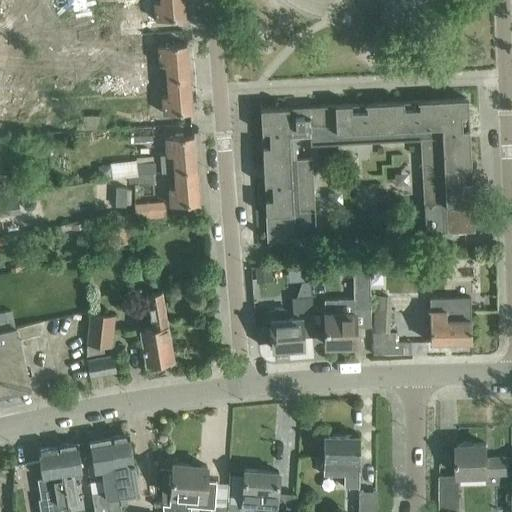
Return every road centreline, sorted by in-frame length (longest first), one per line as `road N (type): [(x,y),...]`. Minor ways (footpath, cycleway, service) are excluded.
road 1 (residential): [(212,0),(242,387)]
road 2 (residential): [(511,250),(502,0)]
road 3 (residential): [(242,387),(0,430)]
road 4 (residential): [(414,374),(242,387)]
road 5 (residential): [(415,511),(414,374)]
